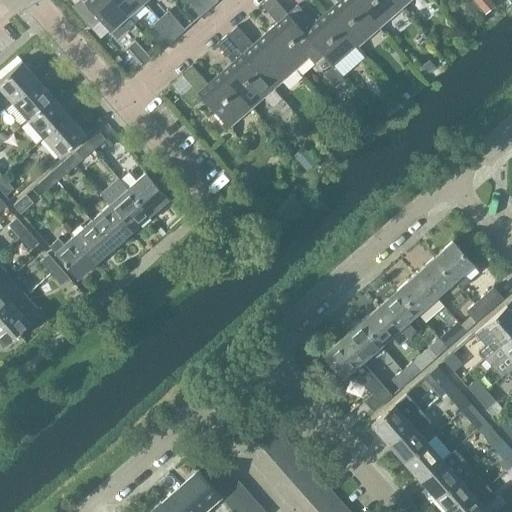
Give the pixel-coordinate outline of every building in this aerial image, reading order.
[(113,0),(86,0),(85,2),(108,28),(111,31),(112,33),(114,34),(116,34),(118,35),(120,34),(122,34),(124,33),(124,32),(125,32),(134,24),(128,17),(128,16),(113,0)] [(142,0),(113,0),(128,16),(144,2),(142,0)] [(209,9),(201,0),(185,0),(200,17),(209,9)] [(217,0),(201,0),(209,9),(218,1),(217,0)] [(275,0),(267,0),(261,5),(278,23),(265,34),(295,69),(309,57),(314,63),(323,56),(323,55),(287,14),(288,14),(275,0)] [(336,0),(338,2),(325,13),(356,47),(379,28),(354,0),(336,0)] [(354,0),(379,28),(401,8),(394,0),(354,0)] [(473,0),(468,0),(464,4),(467,8),(472,14),(480,7),(475,2),(473,0)] [(489,0),(476,0),(475,2),(480,7),(482,10),(491,1),(489,0)] [(297,6),(288,14),(287,14),(323,55),(323,56),(333,67),(356,47),(325,13),(313,24),(297,6)] [(169,11),(160,19),(176,38),(185,30),(169,11)] [(176,38),(160,19),(150,27),(167,46),(176,38)] [(237,27),(227,35),(273,88),(295,69),(265,34),(253,45),(237,27)] [(233,63),(220,73),(251,108),(273,88),(227,35),(217,44),(233,63)] [(126,49),(142,67),(152,59),(135,40),(126,49)] [(429,60),(423,65),(429,72),(435,66),(429,60)] [(0,79),(0,87),(12,102),(38,79),(22,61),(0,79)] [(251,108),(220,73),(208,84),(192,66),(182,75),(198,93),(228,128),(251,108)] [(12,102),(28,120),(54,97),(38,79),(12,102)] [(28,120),(44,138),(69,115),(54,97),(28,120)] [(69,115),(44,138),(60,157),(86,134),(69,115)] [(347,130),(341,135),(344,139),(350,134),(347,130)] [(98,131),(86,141),(94,150),(106,139),(98,131)] [(94,150),(86,141),(74,152),(82,160),(94,150)] [(307,149),(297,158),(306,169),(317,160),(307,149)] [(62,163),(50,173),(57,182),(70,171),(62,163)] [(146,172),(127,189),(150,214),(168,198),(146,172)] [(244,172),(238,177),(246,186),(252,181),(244,172)] [(57,182),(50,173),(38,184),(45,192),(57,182)] [(3,176),(0,178),(0,189),(5,196),(13,189),(3,176)] [(100,194),(109,204),(132,230),(150,214),(127,189),(118,178),(100,194)] [(296,188),(291,191),(293,197),(298,199),(302,195),(301,189),(296,188)] [(13,205),(21,214),(33,203),(26,194),(13,205)] [(109,204),(91,220),(113,246),(132,230),(109,204)] [(8,225),(19,237),(27,230),(17,218),(8,225)] [(91,220),(73,236),(95,262),(113,246),(91,220)] [(27,230),(19,237),(29,249),(38,242),(27,230)] [(58,238),(49,246),(54,252),(77,278),(95,262),(73,236),(63,244),(58,238)] [(452,242),(434,258),(454,280),(461,289),(469,282),(462,274),(472,265),(473,264),(452,241),(451,242),(452,242)] [(40,261),(50,274),(59,266),(48,254),(40,261)] [(434,258),(415,274),(435,297),(454,280),(434,258)] [(0,286),(11,277),(0,265),(0,286)] [(59,266),(50,274),(61,286),(69,279),(59,266)] [(415,274),(397,290),(417,313),(435,297),(415,274)] [(0,286),(0,318),(26,295),(11,277),(0,286)] [(495,289),(482,300),(490,309),(503,298),(495,289)] [(397,290),(378,306),(398,329),(407,339),(415,331),(407,322),(417,313),(397,290)] [(26,295),(0,318),(0,341),(5,347),(42,314),(26,295)] [(490,309),(482,300),(469,311),(477,320),(490,309)] [(378,306),(360,322),(380,345),(389,337),(398,347),(407,339),(398,329),(378,306)] [(483,327),(475,334),(484,344),(477,350),(485,359),(500,345),(511,334),(511,312),(506,306),(507,306),(483,327)] [(360,322),(342,338),(362,361),(380,345),(360,322)] [(450,329),(439,338),(447,347),(458,338),(450,329)] [(500,377),(511,366),(511,334),(500,345),(485,359),(500,377)] [(323,354),(322,355),(343,378),(344,377),(345,376),(358,377),(371,393),(381,385),(361,362),(362,361),(342,338),(324,354),(323,354)] [(447,347),(439,338),(428,347),(436,356),(447,347)] [(444,361),(453,372),(462,364),(453,353),(444,361)] [(413,361),(402,370),(410,379),(421,370),(413,361)] [(438,366),(429,374),(437,384),(445,393),(454,385),(446,376),(438,366)] [(410,379),(402,370),(391,380),(399,389),(410,379)] [(467,388),(476,398),(486,390),(476,380),(467,388)] [(371,393),(363,401),(365,403),(373,412),(391,396),(381,385),(371,393)] [(486,390),(476,398),(486,409),(495,401),(486,390)] [(452,401),(461,412),(470,404),(461,393),(452,401)] [(395,404),(371,425),(372,426),(388,443),(411,423),(421,414),(405,395),(395,404)] [(470,404),(461,412),(471,422),(480,414),(470,404)] [(388,443),(404,462),(427,441),(419,432),(429,423),(421,414),(411,423),(388,443)] [(499,425),(509,435),(511,432),(511,420),(508,417),(499,425)] [(251,436),(259,445),(277,429),(269,420),(251,436)] [(259,445),(267,454),(285,438),(277,429),(259,445)] [(484,438),(493,449),(503,441),(493,430),(484,438)] [(267,454),(275,463),(293,447),(285,438),(267,454)] [(404,462),(420,480),(443,460),(427,441),(404,462)] [(500,462),(507,470),(511,465),(511,451),(503,441),(493,449),(503,459),(500,462)] [(275,463),(283,471),(301,456),(293,447),(275,463)] [(437,499),(459,479),(471,468),(455,450),(443,460),(420,480),(437,499)] [(283,471),(291,480),(309,464),(301,456),(283,471)] [(222,463),(205,478),(212,487),(230,472),(222,463)] [(291,480),(299,489),(317,473),(309,464),(291,480)] [(199,472),(180,488),(200,511),(219,495),(212,487),(205,478),(199,472)] [(238,481),(230,472),(212,487),(219,495),(220,496),(238,481)] [(299,489),(307,498),(325,482),(317,473),(299,489)] [(437,499),(447,511),(458,511),(488,487),(479,477),(467,487),(459,479),(437,499)] [(246,490),(238,481),(220,496),(228,505),(246,490)] [(307,498),(315,507),(332,491),(325,482),(307,498)] [(458,511),(488,511),(484,507),(496,497),(488,487),(458,511)] [(180,488),(163,504),(169,511),(198,511),(200,511),(180,488)] [(238,511),(254,499),(246,490),(228,505),(234,511),(238,511)] [(315,507),(319,511),(326,511),(340,500),(332,491),(315,507)] [(256,511),(261,508),(254,499),(238,511),(256,511)] [(326,511),(344,511),(348,509),(340,500),(326,511)]
